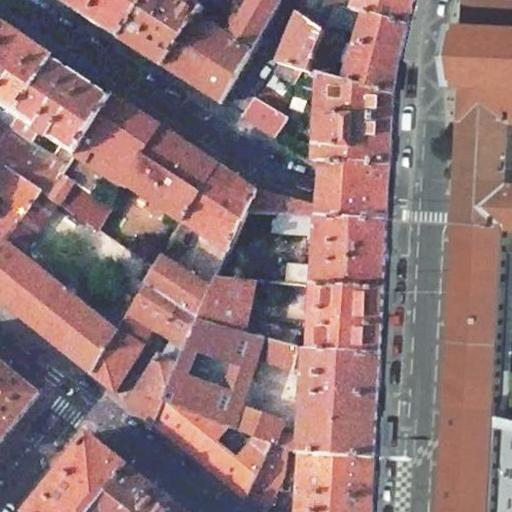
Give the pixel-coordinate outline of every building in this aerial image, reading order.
[(64,0),(64,1),(91,18),(122,38),(147,0),(64,0)] [(147,0),(122,38),(149,55),(166,66),(199,17),(210,0),(209,0),(147,0)] [(280,0),(209,0),(210,0),(235,16),(224,33),(199,17),(166,66),(198,87),(223,103),(282,1),(280,0)] [(301,0),(300,13),(328,33),(337,4),(338,0),(301,0)] [(338,0),(337,4),(409,26),(416,0),(338,0)] [(511,0),(482,0),(481,54),(478,117),(511,118),(511,0)] [(405,43),(409,26),(337,4),(328,33),(315,74),(321,76),(396,96),(400,59),(405,43)] [(300,13),(281,65),(315,74),(328,33),(300,13)] [(0,145),(48,72),(58,58),(26,37),(1,19),(0,20),(0,145)] [(42,193),(50,198),(64,176),(115,96),(83,74),(58,58),(48,72),(0,145),(0,164),(8,170),(42,193)] [(315,74),(281,65),(244,116),(260,127),(277,138),(289,118),(272,107),(279,95),(285,99),(299,84),(320,94),(321,76),(315,74)] [(396,96),(321,76),(320,94),(316,163),(323,164),(350,165),(392,168),(396,96)] [(138,111),(115,96),(64,176),(91,193),(103,174),(125,188),(163,128),(138,111)] [(476,155),(472,224),(511,226),(511,118),(478,117),(476,155)] [(311,128),(301,121),(286,144),(311,160),(311,128)] [(186,144),(163,128),(125,188),(126,189),(128,186),(160,207),(161,212),(162,213),(164,213),(168,212),(184,222),(219,165),(186,144)] [(347,219),(389,222),(390,208),(390,196),(392,172),(392,168),(350,165),(323,164),(323,168),(321,191),(321,203),(321,208),(320,217),(347,219)] [(235,176),(219,165),(184,222),(231,253),(249,212),(258,191),(235,176)] [(42,193),(8,170),(4,175),(0,172),(0,197),(1,196),(12,204),(0,220),(0,249),(5,242),(42,193)] [(91,193),(64,176),(50,198),(61,205),(99,231),(113,207),(91,193)] [(274,195),(258,191),(249,212),(281,214),(320,217),(321,208),(274,195)] [(50,198),(42,193),(5,242),(23,256),(61,205),(50,198)] [(114,208),(113,207),(99,231),(112,240),(125,217),(112,211),(114,208)] [(320,217),(281,214),(272,234),(319,237),(320,217)] [(347,219),(320,217),(319,237),(317,268),(316,285),(385,290),(387,251),(389,222),(347,219)] [(463,400),(510,402),(511,379),(511,365),(511,226),(472,224),(472,232),(466,341),(464,376),(463,400)] [(23,256),(5,242),(0,249),(0,299),(36,329),(93,374),(119,332),(23,256)] [(215,289),(163,257),(155,269),(146,285),(148,286),(175,304),(201,321),(215,289)] [(260,264),(252,280),(316,285),(317,268),(260,264)] [(252,280),(220,279),(215,289),(201,321),(243,334),(252,280)] [(384,318),(385,290),(316,285),(312,352),(382,355),(384,318)] [(119,332),(93,374),(103,383),(116,393),(155,330),(162,334),(175,312),(171,310),(175,304),(148,286),(119,332)] [(201,321),(175,304),(171,310),(175,312),(162,334),(170,339),(188,350),(201,321)] [(306,381),(308,352),(279,344),(259,338),(243,334),(201,321),(188,350),(187,354),(166,400),(271,444),(287,450),(302,457),(303,442),(281,435),(284,426),(242,412),(256,363),(291,373),(306,381)] [(262,327),(259,338),(279,344),(283,333),(281,330),(265,325),(262,327)] [(187,354),(168,343),(129,404),(155,425),(166,400),(187,354)] [(379,402),(382,355),(312,352),(308,352),(306,381),(303,442),(302,457),(376,459),(379,402)] [(0,360),(0,443),(16,424),(41,394),(0,360)] [(206,466),(247,500),(271,444),(166,400),(155,425),(206,466)] [(504,511),(510,402),(463,400),(461,425),(456,511),(504,511)] [(111,450),(91,434),(63,469),(28,511),(95,511),(132,467),(111,450)] [(287,450),(271,444),(247,500),(262,511),(266,511),(281,477),(287,450)] [(372,511),(373,507),(376,459),(302,457),(298,511),(372,511)] [(152,483),(132,467),(95,511),(175,511),(180,506),(152,483)]
